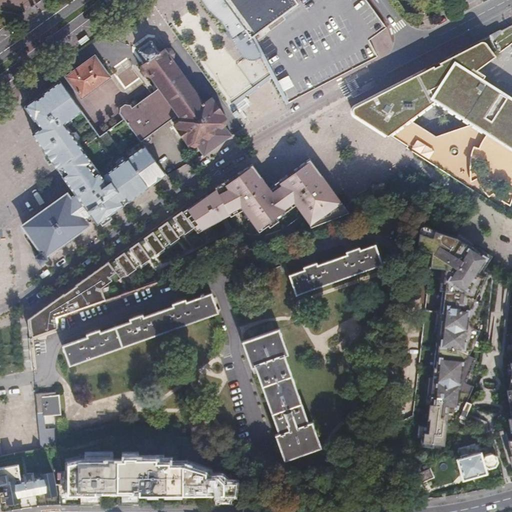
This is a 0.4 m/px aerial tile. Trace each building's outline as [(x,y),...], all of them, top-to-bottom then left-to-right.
[(243,32),(245,30),(224,0),(202,0),(208,10),(233,39),(243,32)] [(224,0),(245,30),(248,34),(251,38),(284,104),(378,56),(368,39),(387,27),(367,0),(224,0)] [(511,27),(353,111),(398,140),(460,180),(492,130),(500,120),(511,105),(511,27)] [(79,45),(88,38),(85,34),(77,41),(79,45)] [(230,136),(223,125),(225,123),(225,119),(226,118),(211,98),(202,104),(197,96),(198,96),(197,94),(195,95),(190,88),(192,87),(190,85),(189,86),(184,79),(185,78),(183,76),(182,76),(177,69),(178,68),(177,66),(175,67),(170,60),(172,58),(174,53),(170,48),(164,49),(157,54),(158,52),(150,42),(147,42),(137,49),(137,52),(144,62),(146,62),(139,68),(137,73),(141,78),(146,78),(149,76),(154,82),(153,83),(154,85),(155,86),(156,86),(159,89),(161,92),(160,93),(161,95),(163,94),(167,101),(166,102),(168,104),(169,104),(171,106),(173,109),(174,110),(173,111),(174,113),(176,112),(177,114),(181,120),(174,125),(189,146),(190,145),(195,147),(197,145),(204,156),(206,154),(213,149),(230,136)] [(95,55),(66,76),(81,97),(109,76),(95,55)] [(100,136),(60,82),(35,100),(26,107),(41,128),(40,129),(52,149),(46,153),(68,183),(76,193),(91,214),(98,223),(116,210),(144,189),(165,175),(144,146),(127,159),(108,131),(100,136)] [(149,89),(152,94),(159,89),(156,86),(155,86),(154,85),(149,89)] [(159,89),(152,94),(171,119),(177,114),(176,112),(174,113),(173,111),(174,110),(173,109),(171,106),(169,104),(168,104),(166,102),(167,101),(163,94),(161,95),(160,93),(161,92),(159,89)] [(160,122),(162,125),(169,120),(171,119),(152,94),(137,105),(133,108),(130,105),(125,104),(121,107),(120,113),(125,119),(125,118),(146,103),(160,122)] [(150,134),(162,125),(160,122),(146,103),(125,118),(142,142),(147,144),(151,141),(152,136),(150,134)] [(511,105),(500,120),(492,130),(460,180),(509,213),(511,205),(511,105)] [(177,114),(171,119),(169,120),(173,126),(174,125),(181,120),(177,114)] [(188,204),(181,210),(194,228),(198,233),(222,220),(220,217),(229,213),(230,215),(231,217),(242,211),(249,220),(250,219),(259,232),(268,226),(270,228),(279,221),(277,219),(286,213),(285,213),(297,204),(304,214),(303,215),(309,224),(311,227),(349,213),(339,199),(338,200),(330,189),(332,188),(327,182),(325,183),(320,176),(321,175),(310,159),(294,170),(295,172),(288,177),(287,175),(269,188),(268,185),(266,186),(260,177),(261,176),(252,164),(216,187),(216,189),(209,195),(207,193),(188,204)] [(67,193),(23,225),(42,252),(35,257),(41,264),(48,259),(45,255),(89,224),(85,219),(91,214),(76,193),(70,197),(67,193)] [(194,228),(181,210),(27,320),(29,338),(57,328),(56,317),(106,300),(102,288),(112,281),(110,277),(116,273),(120,279),(127,275),(127,276),(194,228)] [(417,228),(416,233),(429,237),(431,234),(451,240),(453,237),(435,232),(421,226),(417,228)] [(424,434),(423,444),(434,446),(444,447),(447,422),(454,425),(458,415),(460,416),(466,402),(473,386),(465,383),(475,359),(468,355),(471,346),(470,346),(472,341),(473,342),(478,331),(475,329),(470,327),(474,317),(481,303),(473,300),(476,293),(475,292),(477,285),(479,286),(483,276),(475,273),(485,257),(470,248),(468,246),(453,237),(451,240),(431,234),(429,237),(416,233),(415,244),(428,254),(427,267),(439,269),(442,269),(441,283),(443,283),(442,291),(440,314),(438,333),(435,368),(433,368),(432,379),(429,405),(427,421),(430,421),(428,434),(424,434)] [(455,235),(453,237),(468,246),(469,244),(455,235)] [(303,269),(288,275),(296,295),(382,264),(374,243),(359,249),(358,247),(345,252),(346,254),(316,265),(315,263),(302,267),(303,269)] [(485,257),(475,273),(483,276),(484,272),(480,270),(489,256),(472,245),(470,248),(485,257)] [(87,337),(62,346),(70,366),(218,312),(211,293),(204,295),(203,293),(200,294),(201,296),(186,302),(185,299),(172,304),(173,306),(143,317),(142,315),(129,319),(130,321),(100,332),(99,330),(86,334),(87,337)] [(280,330),(243,344),(252,370),(256,369),(280,436),(276,437),(285,463),(322,450),(313,424),(309,426),(285,358),(289,356),(280,330)] [(35,392),(37,412),(44,411),(44,416),(61,413),(59,395),(56,396),(55,390),(35,392)] [(466,402),(460,416),(464,418),(470,404),(466,402)] [(37,416),(39,434),(41,449),(45,449),(48,449),(44,416),(37,416)] [(427,427),(418,426),(417,438),(421,439),(420,447),(434,449),(434,446),(423,444),(424,434),(428,434),(430,421),(427,421),(427,427)] [(482,453),(458,459),(463,480),(488,474),(486,467),(491,470),(496,468),(498,464),(496,457),(492,455),(486,456),(484,460),(482,453)] [(66,481),(66,497),(76,497),(94,497),(94,493),(101,493),(101,495),(131,495),(131,492),(138,492),(138,496),(146,496),(157,496),(164,496),(174,496),(182,496),(182,497),(207,496),(207,495),(214,495),(214,496),(223,496),(230,496),(234,496),(235,484),(223,484),(223,480),(220,477),(205,477),(205,473),(182,466),(168,467),(168,464),(155,464),(155,460),(135,460),(135,459),(123,459),(123,462),(109,462),(109,459),(85,460),(85,462),(80,463),(66,466),(66,481)] [(44,496),(57,494),(53,472),(41,474),(42,476),(33,478),(32,474),(30,472),(27,473),(25,462),(0,467),(0,484),(3,484),(6,503),(19,501),(19,498),(44,493),(44,496)] [(431,468),(414,474),(418,483),(420,483),(421,487),(426,486),(425,481),(434,478),(431,468)] [(66,497),(66,481),(64,481),(64,500),(76,500),(76,497),(66,497)]
